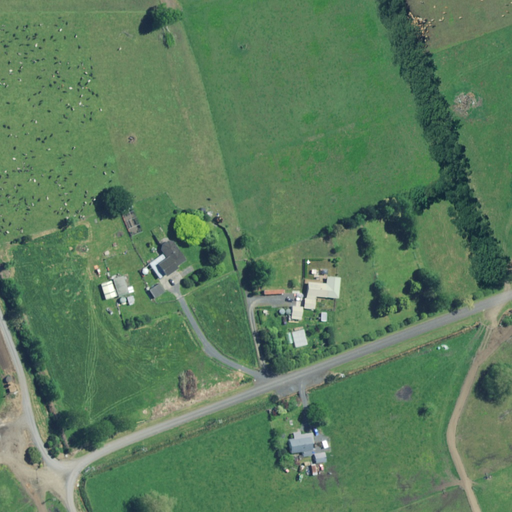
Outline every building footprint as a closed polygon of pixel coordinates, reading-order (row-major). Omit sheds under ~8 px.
[(167,240),(161,245),(160,249),(163,254),(148,264),(158,279),(163,276),(164,278),(177,269),(176,268),(185,262),(172,242),(167,240)] [(121,275),(111,279),(117,297),(127,294),(121,275)] [(337,298),(338,277),(325,276),(325,284),(306,282),(305,308),(314,309),(315,296),(337,298)] [(163,292),(157,283),(147,290),(153,299),(163,292)] [(111,297),(109,291),(103,293),(105,300),(111,297)] [(302,307),(291,306),(290,318),(300,319),(302,307)] [(307,345),(303,329),(291,332),(295,348),(307,345)] [(303,458),(311,456),(310,450),(313,450),(311,433),(302,434),(301,431),(292,433),(293,438),(288,439),(290,454),(302,452),(303,458)] [(325,452),(315,454),(316,464),(326,462),(325,452)]
